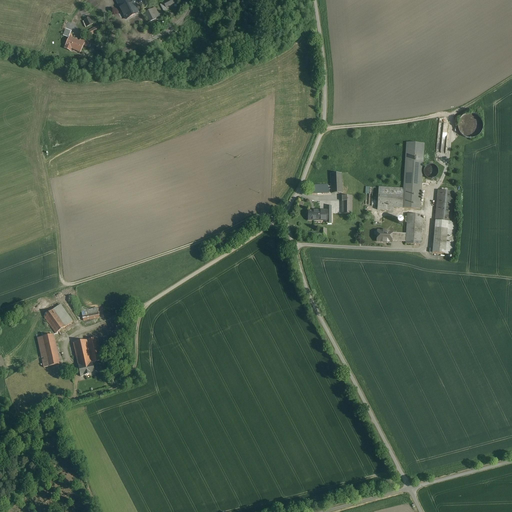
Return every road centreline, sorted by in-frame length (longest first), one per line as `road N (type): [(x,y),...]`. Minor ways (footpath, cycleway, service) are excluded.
road 1 (unclassified): [(285,211),(149,303),(121,385),(58,406),(0,463)]
road 2 (track): [(277,219),(253,217),(70,284),(60,278),(50,180)]
road 3 (unclassified): [(285,211),(315,303),(410,489)]
road 4 (unclassified): [(315,0),(324,128),(285,211)]
road 5 (track): [(324,128),(451,116),(511,78)]
